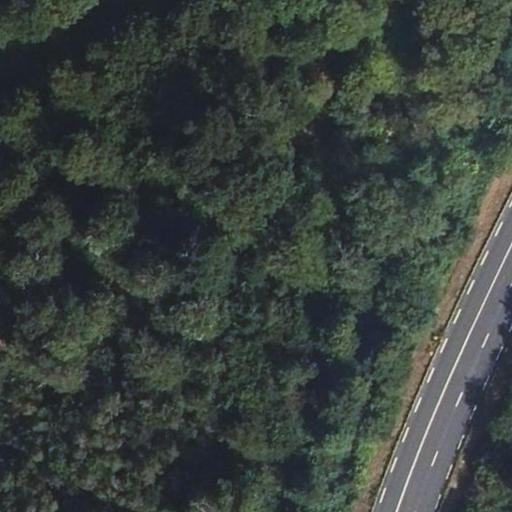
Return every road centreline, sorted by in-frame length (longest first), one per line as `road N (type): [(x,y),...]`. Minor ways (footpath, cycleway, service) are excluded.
road 1 (primary): [(408,511),(511,270)]
road 2 (track): [(0,104),(161,0)]
